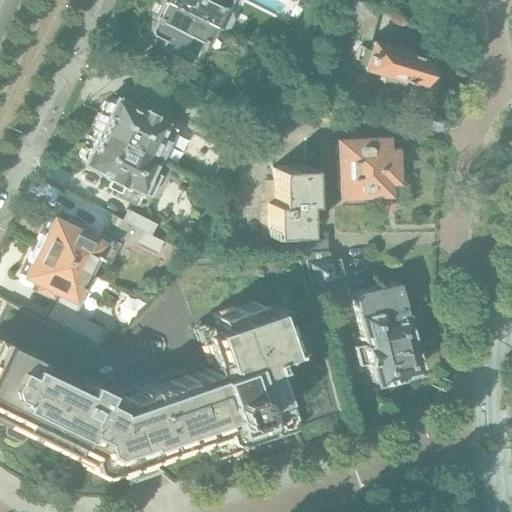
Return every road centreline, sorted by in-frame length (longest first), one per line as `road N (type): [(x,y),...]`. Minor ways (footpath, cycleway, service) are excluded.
road 1 (residential): [(498,29),(462,239),(470,378)]
road 2 (residential): [(232,511),(424,448),(445,429),(470,378)]
road 3 (residential): [(0,175),(86,0)]
